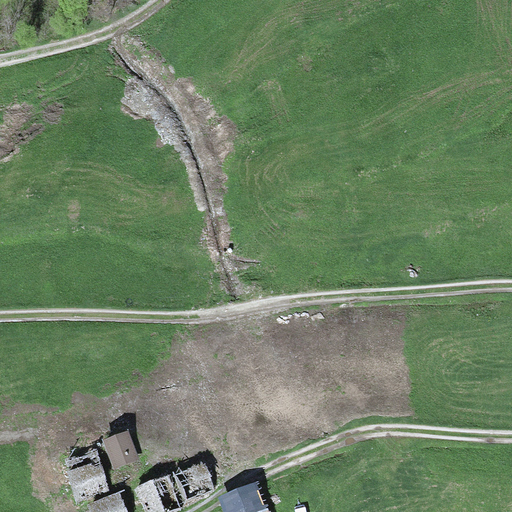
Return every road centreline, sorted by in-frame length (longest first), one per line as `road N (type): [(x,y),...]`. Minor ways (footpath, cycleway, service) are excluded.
road 1 (track): [(511,287),(161,318),(0,317)]
road 2 (track): [(197,511),(246,480),(361,432),(511,437)]
road 3 (track): [(0,59),(113,30),(158,0)]
